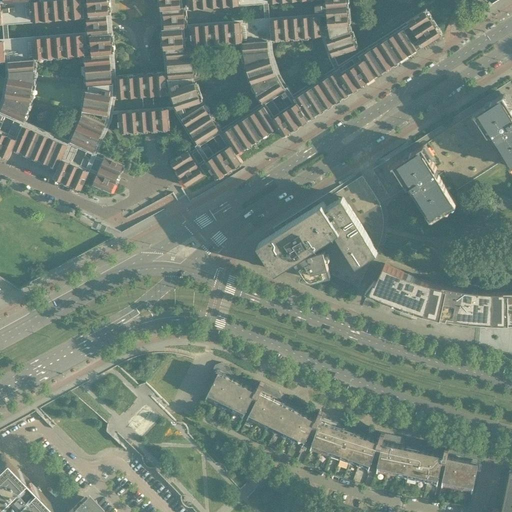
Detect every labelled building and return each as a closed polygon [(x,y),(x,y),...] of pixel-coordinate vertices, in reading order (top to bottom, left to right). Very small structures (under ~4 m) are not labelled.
[(2,4),(0,3),(0,21),(3,22),(8,21),(28,20),(26,0),(3,0),(4,1),(6,1),(7,13),(3,14),(2,4)] [(82,15),(80,0),(46,0),(31,1),(32,19),(82,15)] [(107,0),(84,0),(86,15),(89,15),(89,25),(90,33),(88,34),(89,54),(87,54),(89,84),(112,82),(114,82),(110,32),(108,32),(107,24),(106,13),(109,13),(107,0)] [(162,0),(163,9),(165,9),(166,19),(167,27),(164,27),(168,78),(194,76),(191,46),(189,46),(187,26),(185,26),(184,18),(183,7),(186,7),(185,0),(162,0)] [(328,0),(329,4),(326,4),(324,3),(322,3),(321,2),(320,2),(321,3),(318,3),(318,2),(317,2),(317,3),(316,3),(316,4),(316,9),(317,9),(317,10),(318,10),(318,9),(321,9),(321,10),(322,10),(322,9),(325,8),(327,7),(329,6),(331,25),(332,34),(328,36),(334,55),(356,48),(350,29),(349,26),(346,0),(328,0)] [(443,34),(426,8),(409,19),(409,20),(410,22),(421,39),(425,45),(443,34)] [(286,87),(280,78),(278,73),(275,74),(269,56),(272,56),(271,50),(270,39),(267,40),(267,37),(322,33),(320,15),(280,18),(266,20),(246,21),(247,41),(245,41),(245,52),(248,63),(254,81),(259,92),(264,101),(286,87)] [(191,26),(193,43),(243,39),(241,22),(191,26)] [(284,136),(418,50),(403,26),(361,53),(365,60),(340,75),(337,69),(293,96),(297,102),(273,118),(264,103),(222,130),(231,145),(206,161),(217,178),(243,162),(238,153),(278,127),(284,136)] [(33,38),(35,55),(35,56),(85,52),(84,34),(33,38)] [(30,100),(31,99),(34,81),(34,69),(34,58),(31,58),(29,38),(5,40),(0,40),(0,58),(6,58),(5,48),(10,48),(11,60),(8,60),(9,70),(9,76),(11,77),(8,95),(6,95),(4,100),(0,109),(23,120),(28,110),(30,100)] [(144,76),(137,76),(116,78),(117,96),(146,94),(168,92),(166,74),(144,76)] [(511,79),(511,80),(372,169),(390,197),(412,183),(415,189),(413,190),(431,218),(432,218),(431,216),(454,201),(455,203),(456,202),(451,194),(506,158),(511,167),(511,166),(511,165),(511,164),(511,163),(511,79)] [(195,80),(181,85),(180,81),(176,82),(176,81),(175,82),(175,83),(173,83),(173,82),(172,83),(172,84),(173,87),(173,88),(179,107),(201,100),(195,80)] [(112,92),(111,92),(112,88),(112,87),(111,87),(110,88),(108,88),(109,87),(108,87),(107,88),(104,87),(103,91),(89,89),(86,109),(108,113),(112,92)] [(203,104),(184,116),(182,118),(198,143),(220,130),(203,104)] [(147,110),(140,111),(119,112),(120,130),(149,128),(170,126),(169,108),(147,110)] [(108,123),(84,113),(72,141),(95,151),(108,123)] [(90,170),(63,158),(70,142),(24,122),(17,138),(0,130),(0,153),(10,157),(14,148),(42,161),(58,167),(54,177),(82,189),(90,170)] [(188,149),(179,155),(170,160),(171,161),(187,185),(186,185),(187,186),(204,175),(188,149)] [(125,164),(106,156),(94,184),(113,192),(114,191),(113,191),(121,172),(125,165),(125,164)] [(362,176),(357,179),(355,175),(330,191),(273,228),(275,231),(268,236),(259,242),(266,253),(269,257),(270,258),(275,267),(277,270),(287,263),(293,260),(294,259),(296,258),(297,261),(306,275),(310,278),(315,278),(331,274),(358,287),(372,257),(375,253),(378,251),(377,249),(381,238),(383,227),(383,213),(380,204),(362,176)] [(511,291),(504,291),(493,291),(484,290),(472,289),(463,288),(453,286),(443,284),(433,282),(423,279),(404,272),(394,268),(385,263),(371,293),(392,302),(403,306),(413,309),(424,313),(435,315),(447,318),(459,320),(469,321),(480,323),(492,323),(504,324),(511,323),(511,291)] [(209,392),(204,402),(205,403),(207,399),(215,403),(213,407),(214,407),(216,403),(224,407),(222,411),(223,412),(225,408),(233,412),(231,415),(232,416),(234,412),(242,416),(240,420),(241,420),(249,404),(253,406),(245,422),(246,423),(248,419),(256,423),(254,427),(255,427),(257,424),(265,427),(263,431),(264,432),(266,428),(274,432),(288,404),(280,400),(281,396),(279,391),(260,381),(259,384),(258,383),(253,385),(252,387),(229,376),(231,372),(229,366),(221,362),(215,364),(205,386),(206,390),(209,392)] [(288,404),(274,432),(272,436),(274,436),(275,432),(283,436),(282,440),(283,441),(285,437),(293,441),(291,445),(292,445),(294,441),(302,445),(300,449),(301,450),(309,433),(315,436),(309,453),(310,453),(311,449),(320,452),(318,456),(319,456),(321,452),(329,455),(328,459),(329,460),(330,456),(339,459),(349,430),(340,427),(342,423),(339,417),(323,412),(319,410),(318,413),(317,412),(313,413),(312,416),(288,404)] [(349,430),(339,459),(337,463),(339,463),(340,459),(348,462),(347,466),(348,466),(350,462),(358,465),(357,469),(358,470),(359,466),(368,469),(366,473),(367,473),(373,456),(379,458),(375,475),(377,475),(378,471),(386,473),(385,477),(387,478),(388,474),(396,475),(395,480),(397,480),(397,476),(406,478),(413,448),(404,446),(405,441),(401,436),(385,433),(381,432),(380,434),(379,434),(375,436),(374,438),(349,430)] [(439,453),(413,448),(406,478),(405,482),(407,482),(407,478),(416,480),(415,484),(417,484),(417,480),(426,482),(425,486),(426,486),(427,482),(436,484),(435,488),(436,488),(440,471),(444,472),(440,489),(442,489),(442,485),(451,487),(450,491),(451,492),(452,488),(461,489),(460,493),(461,494),(462,490),(471,492),(470,496),(471,496),(480,457),(476,452),(445,446),(445,448),(443,448),(439,451),(439,453)] [(31,511),(46,498),(35,487),(31,483),(28,483),(21,490),(19,487),(23,483),(24,483),(24,482),(24,481),(24,480),(24,479),(23,479),(22,478),(21,478),(20,478),(19,478),(15,483),(12,480),(19,474),(19,471),(4,455),(0,459),(0,511),(31,511)] [(511,511),(511,466),(511,467),(510,470),(505,468),(501,471),(494,507),(492,511),(494,511),(511,511)] [(88,493),(84,497),(68,511),(98,511),(103,508),(88,493)]
